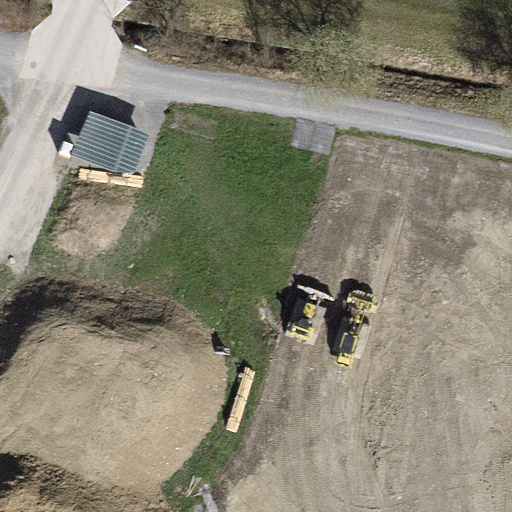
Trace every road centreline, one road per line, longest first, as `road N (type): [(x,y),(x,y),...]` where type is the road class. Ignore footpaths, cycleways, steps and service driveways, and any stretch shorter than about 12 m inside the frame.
road 1 (track): [(511,144),(388,112),(63,79),(0,44)]
road 2 (track): [(0,204),(99,0)]
